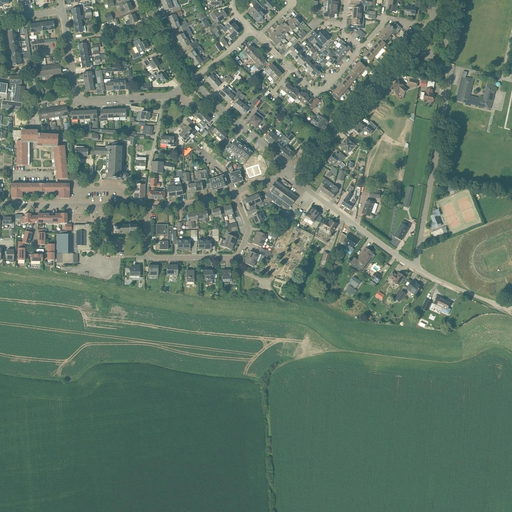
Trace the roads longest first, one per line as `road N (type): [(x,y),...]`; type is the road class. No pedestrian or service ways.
road 1 (unclassified): [(285,170),(310,159),(342,126),(435,15)]
road 2 (residential): [(414,267),(450,75)]
road 3 (unclassified): [(414,267),(285,170)]
road 4 (residential): [(360,48),(315,90),(257,36)]
road 5 (residential): [(146,205),(152,257),(234,257)]
road 6 (residential): [(285,170),(192,80)]
